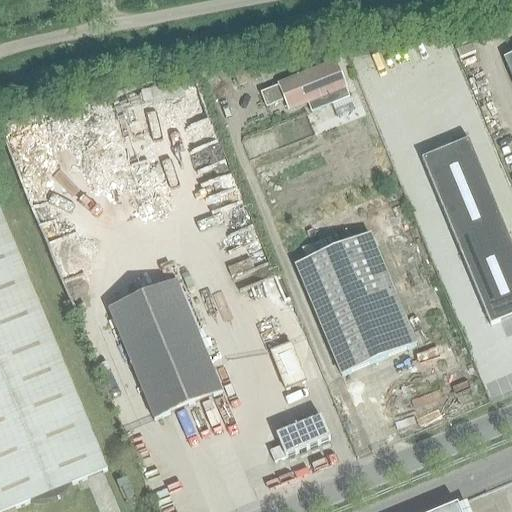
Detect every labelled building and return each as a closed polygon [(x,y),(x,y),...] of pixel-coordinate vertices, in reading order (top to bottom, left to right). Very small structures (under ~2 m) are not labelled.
[(511,55),(482,68),(511,139),(511,55)] [(283,102),(288,114),(307,106),(310,114),(348,99),(334,62),(276,85),(277,87),(259,94),(265,109),(283,102)] [(232,75),(238,88),(250,83),(245,70),(232,75)] [(511,247),(468,141),(421,160),(490,326),(511,316),(511,247)] [(63,496),(70,487),(106,472),(0,214),(0,511),(7,511),(30,503),(41,505),(53,502),(63,496)] [(415,346),(369,235),(295,266),(341,377),(415,346)] [(173,284),(107,311),(153,421),(219,393),(173,284)] [(311,356),(272,371),(280,392),(320,377),(311,356)] [(322,419),(277,436),(286,459),(331,442),(322,419)]
